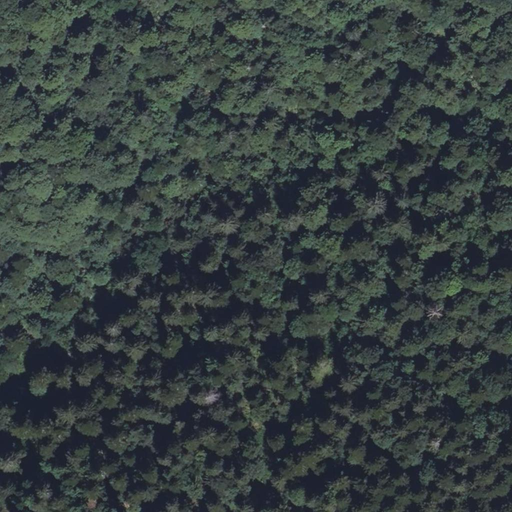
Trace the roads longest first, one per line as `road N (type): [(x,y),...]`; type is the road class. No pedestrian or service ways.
road 1 (track): [(257,511),(371,304),(447,187),(463,141),(485,123),(430,106),(426,69),(443,14),(215,163)]
road 2 (track): [(443,14),(314,0)]
